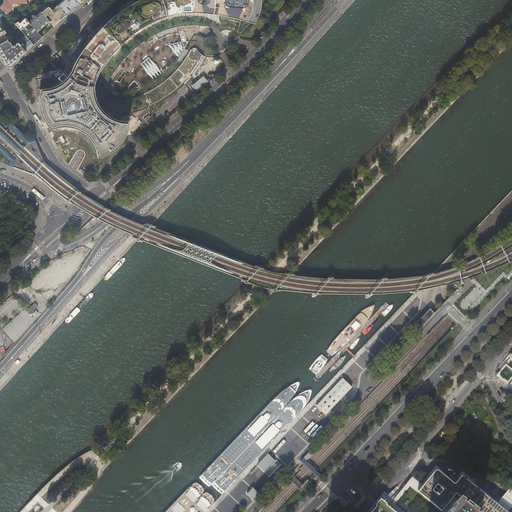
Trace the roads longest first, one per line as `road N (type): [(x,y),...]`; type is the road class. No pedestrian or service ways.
road 1 (primary): [(0,368),(105,237),(193,156)]
road 2 (primary): [(301,3),(240,68),(95,194)]
road 3 (primary): [(511,295),(337,485)]
road 4 (primary): [(44,249),(85,234),(193,156)]
road 5 (residential): [(392,476),(489,362)]
road 6 (residential): [(95,194),(57,164),(6,80)]
road 7 (residential): [(392,476),(435,464),(511,494)]
road 8 (residential): [(96,0),(6,80)]
